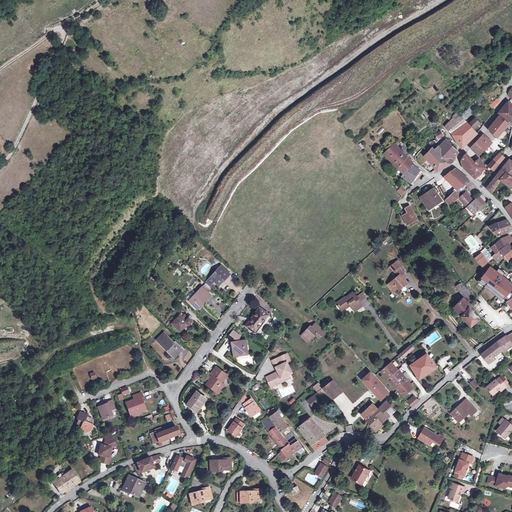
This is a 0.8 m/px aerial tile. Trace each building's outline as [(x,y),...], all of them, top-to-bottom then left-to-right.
[(498,113),(503,117),(511,106),(508,102),(504,105),(498,113)] [(511,105),(511,106),(503,117),(507,121),(509,120),(511,123),(511,105)] [(467,109),(460,115),(463,118),(470,112),(467,109)] [(460,115),(455,119),(456,120),(450,124),(449,123),(446,125),(460,141),(458,143),(462,147),(477,132),(473,128),(469,124),(463,118),(460,115)] [(497,137),(504,128),(508,123),(500,116),(488,129),(491,133),(497,137)] [(475,118),(469,124),(473,128),(479,122),(475,118)] [(483,135),(476,143),(482,150),(483,151),(491,142),(483,135)] [(434,150),(432,147),(424,155),(429,162),(437,171),(449,165),(453,161),(456,156),(459,152),(446,138),(446,139),(434,150)] [(393,164),(403,173),(404,173),(411,163),(412,162),(406,156),(394,143),(384,152),(394,162),(393,164)] [(477,155),(482,150),(476,143),(471,148),(477,155)] [(472,164),(478,160),(469,149),(461,158),(460,161),(463,168),(472,176),(478,170),(472,164)] [(493,160),(493,161),(498,165),(504,156),(500,153),(493,160)] [(479,159),(478,160),(472,164),(478,170),(472,176),(475,178),(484,168),(479,159)] [(493,170),(498,165),(493,161),(489,165),(490,165),(489,166),(493,170)] [(422,171),(411,163),(404,173),(403,173),(401,176),(406,179),(412,184),(413,185),(422,171)] [(511,171),(504,165),(501,169),(506,172),(500,179),(500,180),(511,187),(511,171)] [(458,189),(468,179),(455,168),(447,173),(444,176),(458,189)] [(491,193),(500,180),(500,179),(506,172),(501,169),(497,175),(489,184),(487,188),(487,189),(491,193)] [(407,190),(402,186),(397,190),(402,195),(407,190)] [(433,188),(424,194),(426,198),(422,200),(427,208),(436,202),(437,203),(441,200),(433,188)] [(466,190),(456,199),(460,203),(462,201),(466,205),(472,199),(469,195),(470,194),(466,190)] [(455,192),(449,197),(445,199),(449,207),(456,199),(459,196),(455,192)] [(465,207),(472,215),(482,206),(475,198),(465,207)] [(405,208),(406,210),(408,213),(402,215),(402,216),(407,224),(417,219),(410,206),(405,208)] [(507,220),(501,221),(509,231),(511,229),(511,227),(510,224),(507,220)] [(501,233),(509,231),(501,221),(497,222),(501,233)] [(497,237),(501,233),(497,222),(496,222),(488,226),(497,237)] [(499,250),(506,244),(502,238),(499,240),(491,247),(496,253),(492,256),(497,261),(503,255),(499,250)] [(508,242),(506,244),(499,250),(503,255),(506,260),(511,257),(511,247),(509,243),(508,242)] [(487,262),(492,256),(485,247),(480,253),(480,254),(475,259),(482,267),(487,262)] [(401,276),(404,274),(399,268),(402,265),(397,260),(389,267),(397,276),(387,285),(393,292),(398,288),(399,290),(406,283),(401,276)] [(221,266),(210,277),(214,281),(218,285),(229,273),(221,266)] [(503,298),(505,296),(509,299),(511,297),(511,293),(509,291),(511,287),(511,284),(502,276),(505,273),(498,268),(495,271),(490,267),(480,280),(479,280),(477,282),(502,300),(503,298)] [(209,286),(214,281),(210,277),(205,282),(205,283),(209,286)] [(211,288),(209,286),(205,283),(202,286),(208,292),(211,288)] [(458,287),(464,297),(470,291),(465,285),(464,284),(458,287)] [(211,295),(208,292),(202,286),(196,293),(189,300),(196,308),(202,302),(203,303),(211,295)] [(186,298),(189,300),(196,293),(193,290),(186,298)] [(473,294),(470,291),(464,297),(467,300),(473,294)] [(359,301),(360,301),(357,296),(356,296),(353,292),(345,298),(345,297),(337,303),(342,311),(350,305),(354,311),(362,305),(359,301)] [(362,292),(357,296),(360,301),(365,297),(362,292)] [(469,307),(471,305),(463,298),(454,307),(471,326),(479,319),(469,307)] [(259,307),(245,326),(255,333),(269,314),(259,307)] [(189,325),(192,321),(189,318),(188,318),(182,313),(172,323),(180,331),(187,323),(189,325)] [(310,326),(303,334),(310,340),(315,334),(319,338),(324,332),(315,323),(311,327),(310,326)] [(240,336),(234,331),(228,339),(232,342),(233,343),(234,347),(233,347),(234,357),(238,356),(238,353),(245,352),(245,346),(247,346),(246,340),(239,341),(239,338),(240,336)] [(177,346),(174,342),(164,332),(156,340),(171,354),(172,352),(176,356),(183,349),(178,345),(177,346)] [(308,342),(310,340),(303,334),(301,335),(308,342)] [(503,352),(511,345),(506,335),(500,339),(496,342),(496,343),(481,354),(488,363),(493,360),(492,358),(502,351),(503,352)] [(408,347),(402,353),(405,356),(415,348),(411,344),(408,347)] [(248,355),(247,346),(245,346),(245,352),(238,353),(238,356),(248,355)] [(287,354),(278,358),(281,365),(276,368),(278,372),(266,378),(267,381),(268,384),(269,384),(276,381),(278,384),(290,378),(289,375),(292,373),(287,363),(290,361),(287,354)] [(419,360),(417,361),(421,367),(423,366),(427,373),(436,367),(427,354),(419,360)] [(273,361),(276,368),(281,365),(278,358),(273,361)] [(421,367),(417,361),(416,361),(410,365),(419,378),(427,373),(423,366),(421,367)] [(381,370),(395,387),(406,379),(391,362),(381,370)] [(443,369),(446,374),(452,371),(449,366),(443,369)] [(219,393),(224,386),(220,383),(226,375),(215,367),(210,374),(214,376),(208,384),(219,393)] [(362,380),(381,400),(388,392),(370,372),(362,380)] [(509,382),(500,374),(498,377),(500,379),(506,385),(509,382)] [(412,386),(406,379),(395,387),(397,390),(402,396),(412,386)] [(469,384),(474,389),(479,384),(474,379),(469,384)] [(506,385),(500,379),(497,382),(495,380),(487,389),(494,395),(500,389),(502,387),(504,388),(506,385)] [(330,382),(323,388),(332,398),(339,393),(330,382)] [(314,387),(318,392),(323,388),(319,383),(314,387)] [(122,395),(130,393),(128,386),(121,388),(122,395)] [(327,402),(332,398),(323,388),(318,392),(323,398),(327,402)] [(131,414),(132,414),(138,411),(145,409),(140,397),(143,396),(141,392),(132,395),(134,400),(126,403),(131,414)] [(196,392),(191,398),(187,404),(196,411),(206,398),(196,392)] [(323,398),(318,392),(307,401),(313,407),(323,398)] [(265,409),(270,406),(264,397),(259,400),(265,409)] [(250,399),(242,405),(251,417),(252,416),(254,419),(261,414),(250,399)] [(459,422),(469,412),(471,415),(476,410),(466,399),(451,413),(459,422)] [(115,409),(111,400),(107,402),(107,403),(98,407),(103,419),(112,415),(110,410),(115,409)] [(386,401),(378,409),(366,420),(368,423),(375,431),(382,425),(381,423),(381,419),(384,416),(386,419),(395,410),(386,401)] [(361,415),(366,420),(378,409),(372,404),(361,415)] [(267,413),(280,432),(284,437),(291,432),(274,407),(267,413)] [(77,422),(76,424),(78,425),(78,426),(80,428),(80,429),(85,432),(90,430),(92,425),(90,424),(91,422),(89,421),(90,418),(86,416),(87,415),(80,412),(77,419),(80,420),(80,421),(78,421),(77,422)] [(262,422),(266,428),(273,423),(269,417),(262,422)] [(244,424),(236,419),(228,431),(236,437),(242,428),(241,428),(244,424)] [(298,427),(312,445),(324,437),(309,419),(298,427)] [(511,424),(506,419),(496,430),(505,438),(511,429),(511,424)] [(284,437),(280,432),(273,423),(266,428),(282,449),(289,444),(284,437)] [(176,426),(166,430),(164,431),(151,436),(154,443),(159,441),(159,442),(179,434),(176,426)] [(150,434),(151,436),(164,431),(163,429),(161,429),(160,428),(155,430),(155,432),(150,434)] [(430,445),(432,441),(439,445),(443,438),(444,436),(439,434),(438,436),(425,428),(418,438),(430,445)] [(284,437),(289,444),(290,445),(294,451),(302,447),(296,438),(294,439),(289,433),(285,436),(284,437)] [(328,441),(324,437),(312,445),(311,446),(309,447),(313,452),(328,441)] [(99,461),(108,464),(110,457),(108,456),(111,447),(116,445),(113,438),(105,441),(104,445),(101,445),(98,454),(101,455),(99,461)] [(290,445),(289,444),(282,449),(277,455),(281,460),(294,451),(290,445)] [(474,456),(463,452),(461,458),(460,458),(455,471),(456,471),(454,475),(462,478),(463,474),(465,474),(470,462),(471,459),(473,459),(474,456)] [(182,458),(177,456),(171,468),(176,471),(179,466),(184,469),(181,476),(187,479),(195,460),(187,456),(184,462),(181,460),(182,458)] [(150,457),(137,463),(140,471),(141,472),(154,467),(150,457)] [(223,461),(220,461),(210,461),(211,471),(221,471),(221,470),(230,469),(230,458),(223,459),(223,461)] [(321,462),(317,469),(324,473),(328,467),(321,462)] [(357,482),(357,483),(364,487),(372,473),(359,465),(352,478),(357,482)] [(71,470),(53,482),(61,494),(79,482),(71,470)] [(128,475),(122,490),(138,497),(144,483),(128,475)] [(511,476),(509,476),(509,477),(502,475),(501,478),(498,477),(498,478),(490,476),(488,483),(496,485),(496,486),(505,489),(506,486),(511,487),(511,476)] [(172,497),(180,482),(172,478),(165,493),(172,497)] [(458,500),(461,493),(462,490),(465,490),(466,486),(455,482),(453,487),(449,497),(458,500)] [(297,493),(296,492),(299,490),(297,485),(290,489),(293,495),(297,493)] [(202,491),(200,492),(190,494),(193,504),(203,501),(203,500),(211,498),(208,487),(202,489),(202,491)] [(240,492),(240,502),(241,502),(252,502),(252,501),(260,500),(260,490),(253,490),(253,492),(250,492),(240,492)] [(330,502),(333,504),(333,503),(337,505),(342,496),(339,495),(338,496),(334,494),(330,502)] [(82,495),(80,499),(91,505),(92,501),(82,495)] [(353,504),(364,510),(366,506),(355,501),(353,504)] [(169,508),(174,511),(178,506),(173,502),(169,508)]
